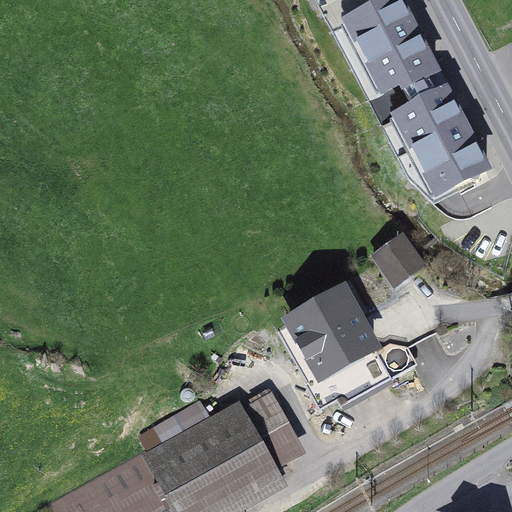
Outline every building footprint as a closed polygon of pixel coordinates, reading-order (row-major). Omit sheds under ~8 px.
[(400,0),(378,0),(344,18),(382,90),(400,80),(403,85),(437,67),(400,0)] [(446,85),(394,112),(436,192),(489,164),(446,85)] [(422,264),(402,236),(375,256),(395,284),(422,264)] [(343,287),(286,319),(319,375),(375,343),(343,287)] [(237,395),(46,495),(54,511),(240,511),(286,488),(237,395)]
